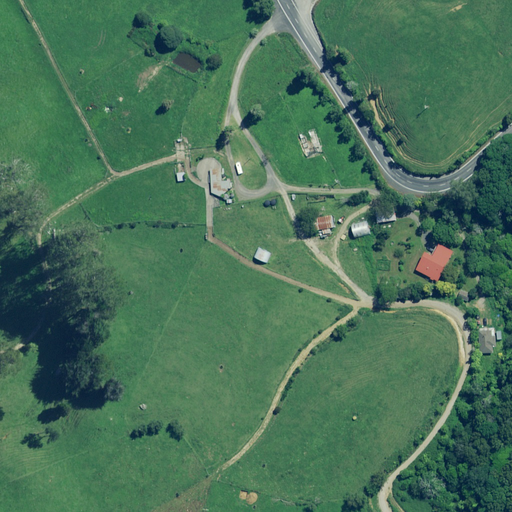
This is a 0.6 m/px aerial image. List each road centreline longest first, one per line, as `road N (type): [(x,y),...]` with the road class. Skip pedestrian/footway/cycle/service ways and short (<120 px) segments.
road 1 (track): [(394,511),(381,499),(391,470),(456,405),(477,349),(465,320),(442,306),(387,305),(350,273),(343,241),(364,206),(423,182)]
road 2 (primary): [(511,121),(459,170),(423,182),(403,178),(375,147),(285,0)]
